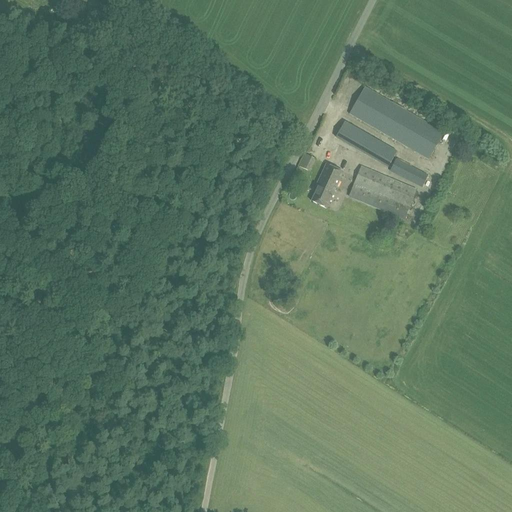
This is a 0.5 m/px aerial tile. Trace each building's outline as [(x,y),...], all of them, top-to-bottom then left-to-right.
[(349,114),(429,160),(444,133),(365,87),(349,114)] [(336,137),(388,168),(397,151),(345,121),(336,137)] [(449,155),(456,139),(446,134),(439,151),(449,155)] [(311,169),(315,157),(309,155),(305,167),(311,169)] [(390,171),(422,188),(428,175),(396,159),(390,171)] [(311,201),(327,208),(344,172),(326,164),(316,186),(318,187),(311,201)] [(348,197),(404,220),(417,189),(361,166),(348,197)]
